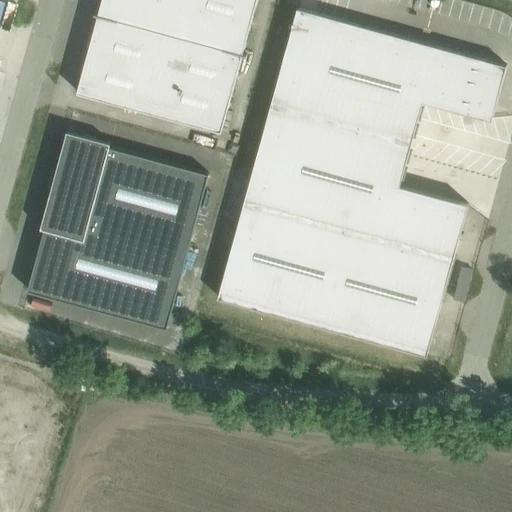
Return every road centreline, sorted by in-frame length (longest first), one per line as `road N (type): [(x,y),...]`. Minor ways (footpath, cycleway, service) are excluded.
road 1 (unclassified): [(0,325),(238,389),(460,404)]
road 2 (unclassified): [(0,189),(52,0)]
road 3 (unclassified): [(460,404),(511,223)]
